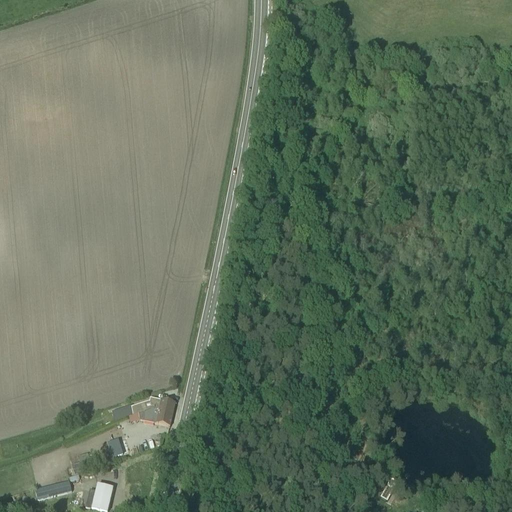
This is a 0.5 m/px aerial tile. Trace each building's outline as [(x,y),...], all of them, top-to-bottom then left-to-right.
[(155,426),(169,429),(174,405),(150,400),(149,403),(131,409),(132,417),(138,416),(139,422),(147,424),(155,426)] [(74,477),(92,471),(87,456),(78,459),(79,465),(71,467),(74,477)] [(381,501),(388,504),(395,485),(388,482),(381,501)] [(37,502),(71,494),(69,484),(34,492),(37,502)] [(86,510),(95,511),(107,511),(113,490),(97,486),(95,494),(90,492),(86,510)]
